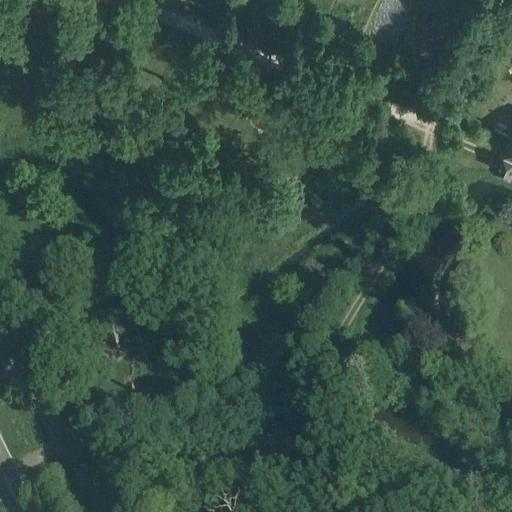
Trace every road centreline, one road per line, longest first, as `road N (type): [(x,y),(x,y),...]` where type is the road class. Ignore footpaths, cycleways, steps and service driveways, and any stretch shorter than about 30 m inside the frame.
road 1 (track): [(79,461),(265,411),(300,387),(399,236),(421,176),(426,131),(119,0)]
road 2 (track): [(426,131),(502,0)]
road 3 (unclassified): [(66,442),(0,336)]
